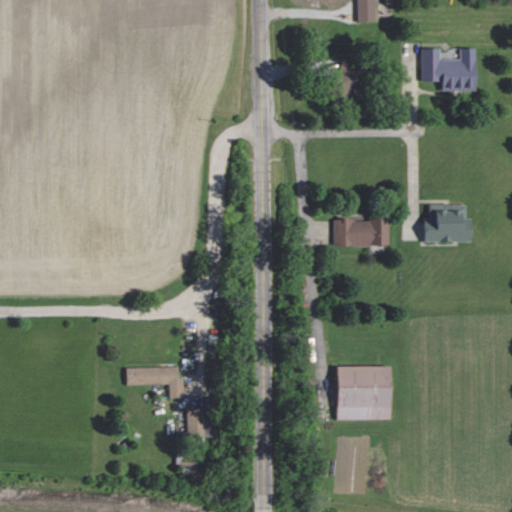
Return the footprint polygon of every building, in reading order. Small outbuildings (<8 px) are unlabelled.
[(371,21),(370,0),(353,0),(353,21),(371,21)] [(472,90),(437,90),(437,80),(420,80),(420,49),(436,49),(436,59),(458,59),(458,47),(472,47),(472,90)] [(330,106),(330,75),(338,74),(338,55),(361,55),(361,67),(353,67),(353,74),(358,74),(358,93),(350,93),(350,106),(330,106)] [(467,238),(420,238),(420,215),(426,215),(426,202),(461,202),(461,214),(467,215),(467,238)] [(350,246),(350,243),(331,243),(331,218),(352,218),(352,220),(367,220),(367,218),(386,218),(387,243),(368,244),(368,246),(350,246)] [(137,383),(126,384),(125,366),(176,365),(176,377),(181,381),(182,396),(167,396),(166,383),(137,383)] [(332,419),(388,419),(388,366),(332,366),(332,419)] [(201,408),(184,408),(184,436),(213,435),(212,418),(201,419),(201,408)]
